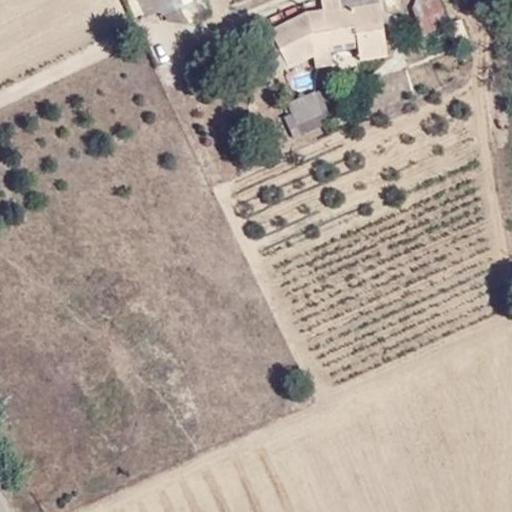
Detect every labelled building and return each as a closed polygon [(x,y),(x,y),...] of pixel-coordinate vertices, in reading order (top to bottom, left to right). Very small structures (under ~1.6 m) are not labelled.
[(177,4),(174,0),(126,0),(138,23),(177,4)] [(321,0),(324,12),(307,14),(271,33),(290,70),(315,57),(317,69),(333,66),(329,40),(357,35),(361,61),(389,57),(380,5),(378,0),(321,0)] [(440,32),(428,0),(413,0),(411,1),(407,14),(416,40),(440,32)] [(290,70),(271,33),(252,43),(271,79),(290,70)] [(317,126),(304,102),(276,115),(286,139),(317,126)]
